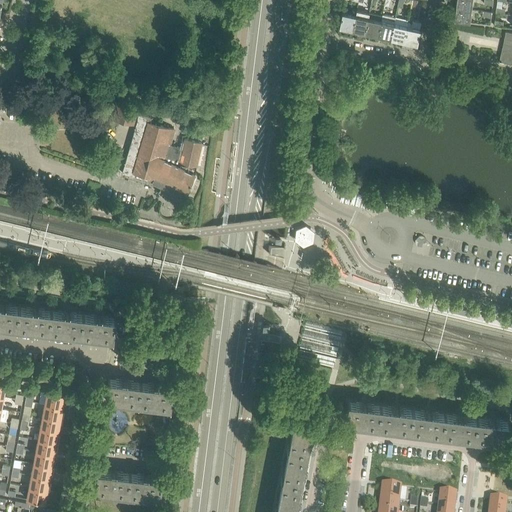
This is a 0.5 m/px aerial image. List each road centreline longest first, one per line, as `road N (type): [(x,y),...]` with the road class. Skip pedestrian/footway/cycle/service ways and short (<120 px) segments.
road 1 (tertiary): [(217,511),(283,0)]
road 2 (tertiary): [(263,0),(198,511)]
road 3 (unclassified): [(373,226),(326,204),(308,183),(322,41)]
road 4 (residential): [(322,41),(419,60),(436,0)]
